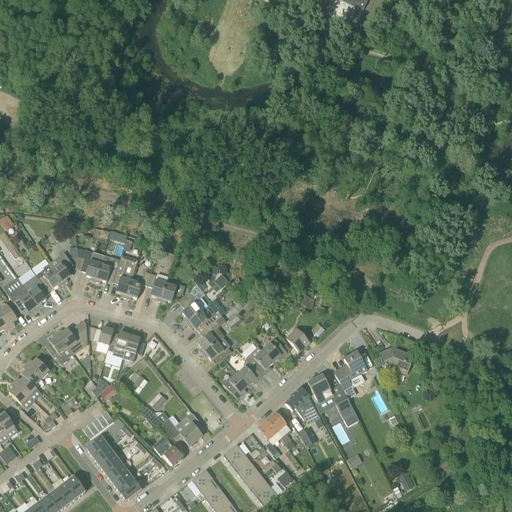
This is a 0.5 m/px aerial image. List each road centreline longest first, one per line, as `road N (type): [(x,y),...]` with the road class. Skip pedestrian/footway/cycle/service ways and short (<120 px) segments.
road 1 (residential): [(240,429),(156,330),(84,307),(70,309),(0,364)]
road 2 (residential): [(240,429),(365,317)]
road 3 (residential): [(133,511),(240,429)]
